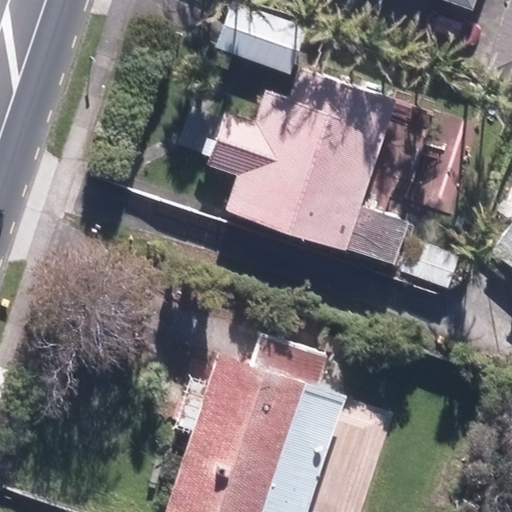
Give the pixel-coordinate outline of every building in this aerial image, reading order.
[(301,17),(244,0),(230,0),(217,44),(286,65),(301,17)] [(511,0),(506,0),(485,66),(511,74),(511,0)] [(406,211),(356,195),(390,88),(298,59),(289,89),(266,82),(256,113),(223,103),(206,157),(235,167),(224,200),(392,253),(406,211)] [(413,235),(402,265),(448,282),(459,252),(413,235)] [(261,328),(252,353),(218,342),(160,511),(300,511),(344,384),(316,375),(325,349),(261,328)]
